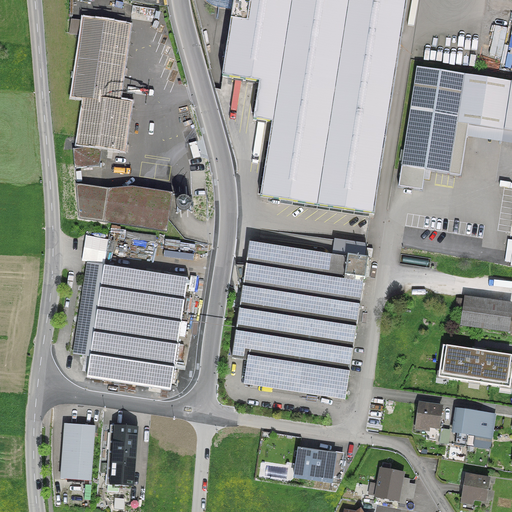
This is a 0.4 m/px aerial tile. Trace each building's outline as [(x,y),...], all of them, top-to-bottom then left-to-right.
[(406,0),(233,0),(222,73),(263,78),(258,115),(274,118),(262,196),(373,213),(406,0)] [(123,28),(84,22),(73,97),(85,99),(79,145),(117,150),(124,105),(112,103),(123,28)] [(425,170),(461,175),(469,123),(511,130),(511,80),(417,66),(398,186),(422,189),(425,170)] [(79,217),(167,231),(173,192),(132,185),(109,188),(77,183),(79,217)] [(244,384),(346,399),(363,277),(365,277),(368,256),(365,256),(367,243),(334,238),(332,254),(249,242),(246,265),(237,264),(240,286),(242,286),(232,358),(247,360),(244,384)] [(87,377),(171,390),(187,283),(190,284),(190,281),(188,280),(188,277),(87,262),(73,354),(84,356),(82,371),(88,372),(87,377)] [(462,313),(464,301),(456,300),(455,312),(462,313)] [(511,310),(511,306),(465,300),(461,326),(511,333),(511,312),(511,313),(511,310)] [(511,376),(511,354),(444,344),(439,377),(510,388),(511,376)] [(430,428),(440,429),(443,405),(440,404),(419,401),(415,425),(415,429),(430,431),(430,428)] [(491,449),(496,413),(455,408),(452,429),(452,432),(475,436),(474,447),(491,449)] [(96,425),(64,423),(60,478),(91,481),(96,425)] [(106,484),(134,486),(139,426),(111,424),(106,484)] [(439,443),(449,444),(451,429),(441,428),(439,443)] [(298,447),(294,477),(333,483),(337,453),(298,447)] [(374,496),(374,497),(400,502),(406,472),(380,467),(377,483),(371,482),(368,494),(374,496)] [(488,481),(465,477),(462,497),(461,502),(472,504),(473,499),(485,501),(488,481)]
